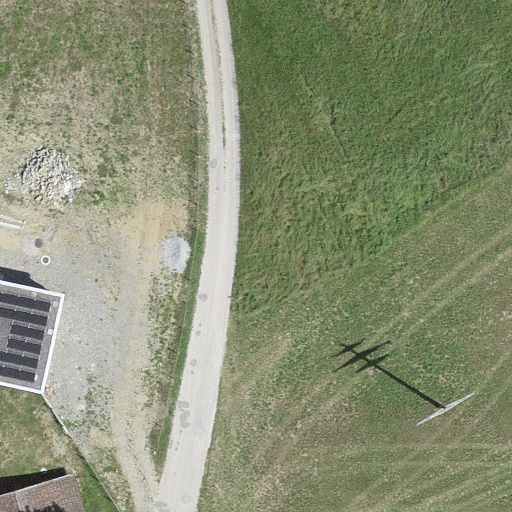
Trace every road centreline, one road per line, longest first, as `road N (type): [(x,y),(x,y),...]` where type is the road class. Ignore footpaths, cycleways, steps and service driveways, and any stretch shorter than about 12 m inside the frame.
road 1 (track): [(175,511),(220,308),(230,175),(203,0)]
road 2 (track): [(180,495),(145,488),(126,442),(141,265),(0,242)]
